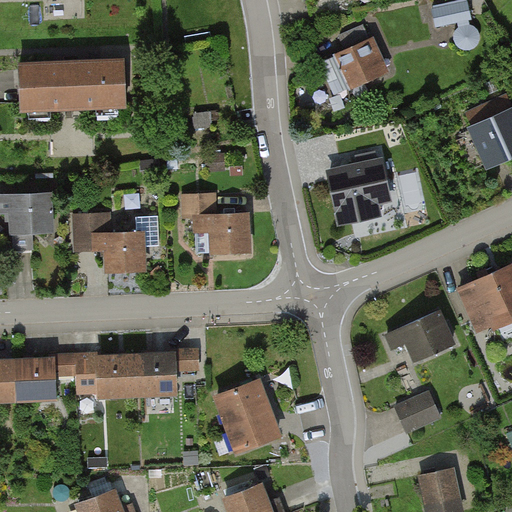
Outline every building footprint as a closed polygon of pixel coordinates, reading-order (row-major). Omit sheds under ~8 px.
[(465,0),(434,3),(437,27),(456,25),(458,49),(478,47),(472,0),(465,0)] [(371,35),(319,57),(335,94),(387,71),(371,35)] [(118,57),(13,62),(15,113),(120,108),(118,57)] [(511,104),(465,126),(484,168),(511,155),(511,104)] [(224,150),(205,152),(207,173),(226,171),(224,150)] [(383,159),(325,172),(337,227),(381,217),(379,206),(392,203),(383,159)] [(49,191),(0,193),(0,214),(5,214),(6,253),(30,252),(29,232),(51,231),(49,191)] [(215,213),(214,193),(179,194),(180,217),(190,217),(190,233),(205,232),(206,254),(246,253),(245,212),(215,213)] [(108,212),(71,214),(72,251),(100,250),(100,272),(142,271),(141,248),(140,230),(133,230),(108,231),(108,212)] [(132,215),(133,230),(140,230),(141,248),(159,248),(158,214),(132,215)] [(511,264),(455,289),(476,337),(511,321),(511,264)] [(437,312),(382,336),(389,353),(404,346),(410,362),(451,344),(437,312)] [(177,353),(142,354),(144,398),(179,397),(177,353)] [(142,354),(97,356),(98,400),(144,398),(142,354)] [(56,359),(23,360),(25,401),(57,400),(56,359)] [(23,360),(0,360),(0,402),(25,401),(23,360)] [(257,380),(211,396),(233,457),(279,441),(257,380)] [(425,395),(393,409),(406,437),(438,422),(425,395)] [(462,511),(454,471),(416,478),(423,511),(462,511)] [(227,495),(233,511),(272,511),(267,498),(262,482),(227,495)] [(79,501),(82,511),(124,511),(121,501),(116,488),(79,501)]
